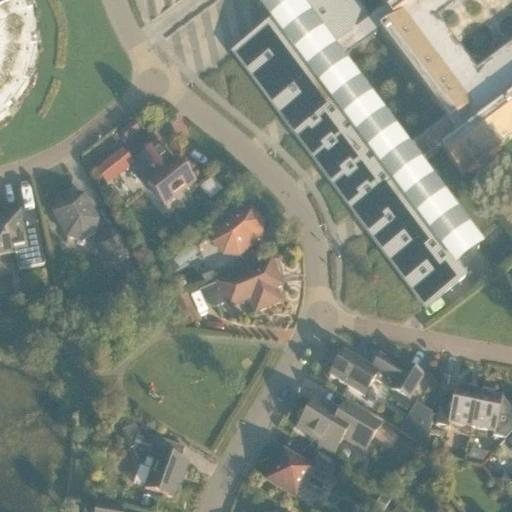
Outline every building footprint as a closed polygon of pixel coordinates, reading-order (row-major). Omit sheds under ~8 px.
[(30,73),(36,50),(35,50),(31,50),(30,38),(34,37),(32,13),(31,13),(30,13),(31,14),(27,15),(21,4),(25,2),(24,0),(23,0),(0,10),(0,122),(8,117),(8,116),(7,116),(4,113),(11,103),(14,105),(28,86),(27,85),(27,86),(23,84),(26,72),(30,73)] [(370,20),(369,19),(354,0),(279,0),(290,13),(275,25),(274,24),(234,54),(425,308),(465,279),(434,238),(458,220),(419,167),(402,145),(340,61),(331,49),(370,20)] [(370,20),(331,49),(340,61),(375,35),(437,119),(402,145),(419,167),(442,150),(462,177),(511,139),(511,0),(378,0),(384,7),(369,19),(370,20)] [(128,144),(141,134),(133,123),(120,134),(128,144)] [(147,185),(164,206),(193,183),(176,161),(172,165),(157,146),(137,162),(151,181),(147,185)] [(134,165),(123,150),(101,166),(113,181),(134,165)] [(94,235),(97,221),(84,197),(69,193),(57,200),(53,214),(67,239),(81,243),(94,235)] [(251,213),(236,212),(215,230),(214,245),(223,256),(238,257),(249,247),(250,242),(260,233),(261,224),(251,213)] [(19,271),(44,267),(36,225),(22,227),(20,214),(0,217),(0,256),(16,254),(19,271)] [(128,253),(119,235),(111,233),(101,239),(99,247),(109,264),(116,266),(126,260),(128,253)] [(172,263),(179,271),(198,256),(191,248),(172,263)] [(217,308),(236,300),(244,303),(249,301),(255,314),(280,304),(275,290),(281,288),(270,263),(199,293),(205,307),(217,308)] [(202,278),(205,286),(215,281),(212,274),(202,278)] [(176,319),(181,330),(198,322),(187,296),(173,302),(179,317),(176,319)] [(374,381),(390,391),(408,402),(423,378),(405,367),(403,371),(379,356),(371,370),(344,353),(329,378),(364,399),(374,381)] [(471,428),(478,392),(456,388),(454,400),(442,397),(436,426),(448,429),(449,424),(471,428)] [(501,397),(478,392),(471,428),(494,433),(493,438),(505,440),(511,432),(511,411),(499,409),(501,397)] [(320,444),(319,446),(333,454),(342,439),(364,452),(380,426),(345,405),(338,417),(313,402),(297,430),(320,444)] [(139,447),(141,441),(135,428),(123,433),(131,451),(139,447)] [(145,488),(144,490),(173,500),(181,476),(183,477),(188,464),(180,461),(184,450),(154,439),(144,468),(140,467),(134,484),(145,488)] [(307,466),(284,452),(266,482),(295,500),(305,483),(321,493),(336,466),(315,453),(307,466)] [(412,475),(422,489),(432,481),(422,468),(412,475)] [(398,472),(391,486),(399,491),(407,477),(398,472)] [(503,473),(494,479),(500,489),(509,482),(503,473)]
